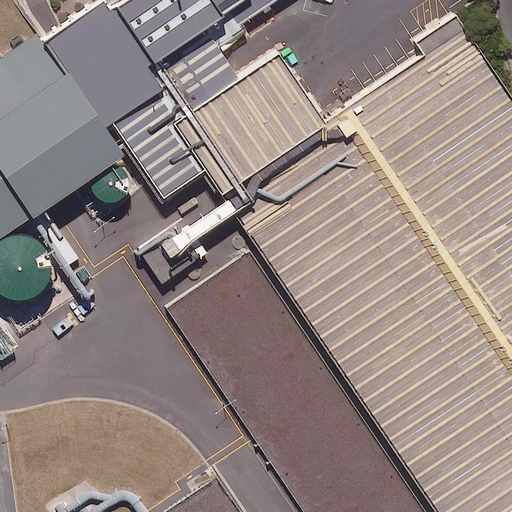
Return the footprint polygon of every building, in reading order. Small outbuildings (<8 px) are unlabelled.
[(48,27),(40,33),(101,120),(107,116),(159,190),(201,162),(170,116),(235,72),(215,41),(226,34),(242,24),(239,19),(267,1),(268,0),(108,0),(105,2),(103,0),(89,0),(83,4),(57,21),(48,27)] [(511,95),(455,10),(414,37),(422,50),(322,117),(275,45),(235,72),(170,116),(201,162),(436,511),(510,511),(511,511),(511,95)] [(40,33),(36,28),(0,51),(0,226),(33,205),(93,165),(99,161),(120,147),(101,120),(40,33)] [(355,32),(341,41),(369,81),(382,72),(380,70),(413,48),(406,38),(386,52),(381,45),(369,53),(355,32)] [(354,85),(365,78),(348,53),(336,61),(340,66),(331,72),(340,86),(351,80),(354,85)] [(112,160),(105,159),(99,161),(93,165),(89,170),(87,177),(88,183),(90,189),(94,194),(100,197),(106,198),(112,198),(118,195),(122,191),(125,185),(127,179),(126,173),(123,167),(118,163),(112,160)] [(136,247),(158,280),(204,249),(183,216),(136,247)] [(0,289),(7,292),(18,292),(29,289),(38,282),(44,272),(46,261),(45,250),(40,240),(32,232),(22,227),(11,226),(0,229),(0,289)]
